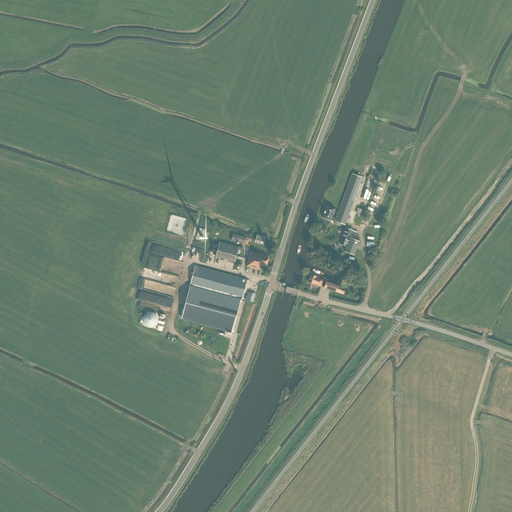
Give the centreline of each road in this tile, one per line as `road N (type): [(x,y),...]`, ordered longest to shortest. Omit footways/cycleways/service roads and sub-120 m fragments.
road 1 (unclassified): [(270,286),(372,0)]
road 2 (unclassified): [(158,511),(235,386),(270,286)]
road 3 (unclassified): [(511,355),(270,286)]
road 4 (track): [(79,38),(123,31),(195,38),(240,0)]
